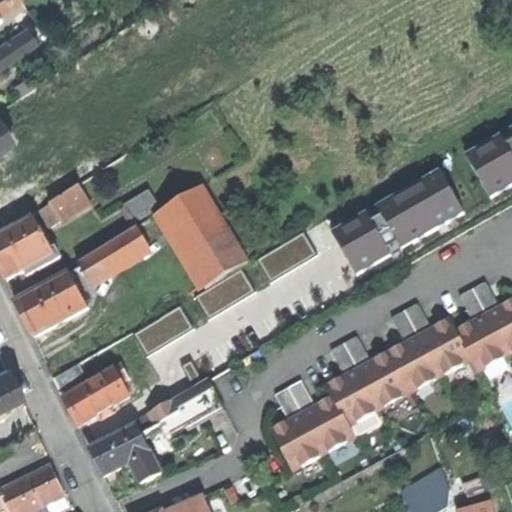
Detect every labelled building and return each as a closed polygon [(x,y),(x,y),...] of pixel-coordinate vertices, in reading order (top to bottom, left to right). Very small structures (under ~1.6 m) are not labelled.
[(0,63),(37,39),(27,23),(0,41),(0,63)] [(74,55),(49,71),(66,98),(90,82),(74,55)] [(30,106),(21,90),(0,103),(0,143),(12,135),(5,123),(30,106)] [(69,121),(60,107),(40,121),(49,134),(69,121)] [(511,129),(470,154),(495,198),(511,187),(511,129)] [(103,163),(127,148),(117,133),(93,148),(103,163)] [(66,160),(51,136),(0,168),(0,208),(34,186),(32,183),(66,160)] [(398,254),(469,213),(444,168),(335,230),(361,276),(398,254)] [(90,194),(81,177),(41,203),(52,222),(63,217),(61,212),(90,194)] [(201,178),(159,205),(206,283),(248,256),(201,178)] [(124,195),(133,213),(159,200),(150,182),(124,195)] [(47,235),(36,212),(0,231),(0,260),(7,274),(26,264),(29,271),(62,252),(51,232),(47,235)] [(79,257),(91,275),(150,239),(139,220),(79,257)] [(257,260),(271,284),(318,256),(303,232),(257,260)] [(89,302),(70,267),(20,294),(31,316),(38,330),(89,302)] [(195,298),(209,322),(256,294),(242,270),(195,298)] [(511,313),(509,316),(505,309),(503,310),(489,284),(475,291),(511,357),(511,313)] [(478,332),(463,340),(475,362),(481,374),(511,357),(475,291),(463,298),(477,324),(474,326),(478,332)] [(456,328),(441,336),(437,330),(436,331),(422,305),(408,313),(444,379),(475,362),(463,340),(459,334),(456,328)] [(134,334),(148,358),(195,330),(181,307),(134,334)] [(407,347),(411,353),(395,361),(414,396),(444,379),(408,313),(395,319),(409,346),(407,347)] [(453,322),(437,330),(441,336),(456,328),(453,322)] [(474,326),(459,334),(463,340),(478,332),(474,326)] [(361,338),(347,346),(383,412),(414,396),(395,361),(380,369),(377,363),(375,364),(361,338)] [(337,400),(340,406),(352,429),(383,412),(347,346),(335,353),(349,379),(346,380),(349,386),(334,395),(337,400)] [(407,347),(392,355),(395,361),(411,353),(407,347)] [(392,355),(377,363),(380,369),(395,361),(392,355)] [(0,419),(4,417),(0,409),(20,400),(6,370),(0,372),(0,419)] [(80,427),(131,398),(116,371),(65,399),(73,415),(80,427)] [(330,388),(334,395),(349,386),(346,380),(330,388)] [(192,429),(227,409),(213,382),(157,414),(158,416),(138,427),(139,430),(94,453),(101,467),(107,479),(128,469),(130,475),(138,471),(146,486),(165,477),(147,442),(166,432),(177,451),(198,440),(192,429)] [(352,429),(340,406),(324,415),(321,409),(319,410),(305,384),(292,391),(328,457),(358,440),(352,429)] [(325,458),(328,457),(292,391),(278,398),(292,424),(274,434),(296,474),(325,458)] [(337,400),(321,409),(324,415),(340,406),(337,400)] [(0,492),(9,511),(48,511),(46,507),(66,497),(51,467),(0,492)] [(442,471),(402,496),(411,511),(442,511),(448,509),(450,492),(442,471)] [(0,511),(9,511),(0,492),(0,491),(0,511)] [(209,511),(205,501),(180,511),(209,511)]
